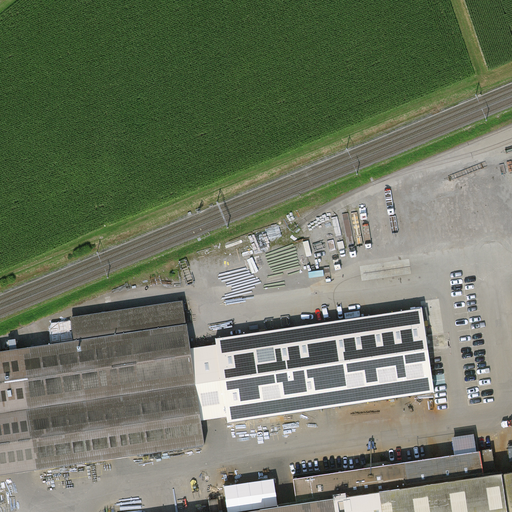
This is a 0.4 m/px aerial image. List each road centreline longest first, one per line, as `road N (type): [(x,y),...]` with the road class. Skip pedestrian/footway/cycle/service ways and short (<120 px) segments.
road 1 (track): [(0,275),(511,67)]
road 2 (unknown): [(501,279),(477,261),(453,260),(214,308)]
